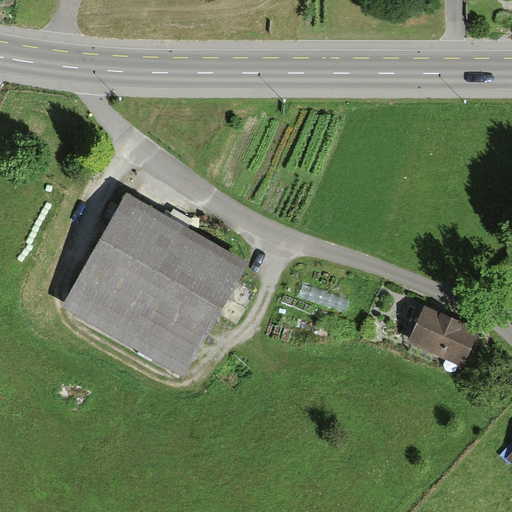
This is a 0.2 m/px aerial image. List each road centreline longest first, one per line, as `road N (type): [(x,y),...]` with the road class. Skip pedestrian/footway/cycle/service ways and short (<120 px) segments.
road 1 (residential): [(91,69),(93,106),(146,153),(283,235),(388,270),(511,334)]
road 2 (primary): [(91,69),(511,69)]
